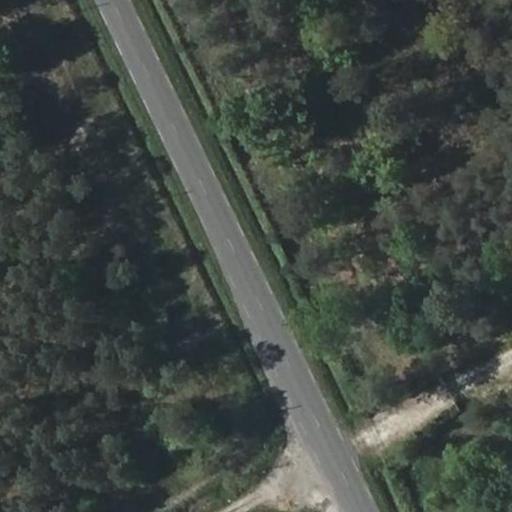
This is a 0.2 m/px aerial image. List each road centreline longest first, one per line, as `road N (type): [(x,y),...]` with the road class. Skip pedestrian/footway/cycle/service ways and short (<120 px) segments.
road 1 (secondary): [(118,0),(370,511)]
road 2 (track): [(511,359),(343,455)]
